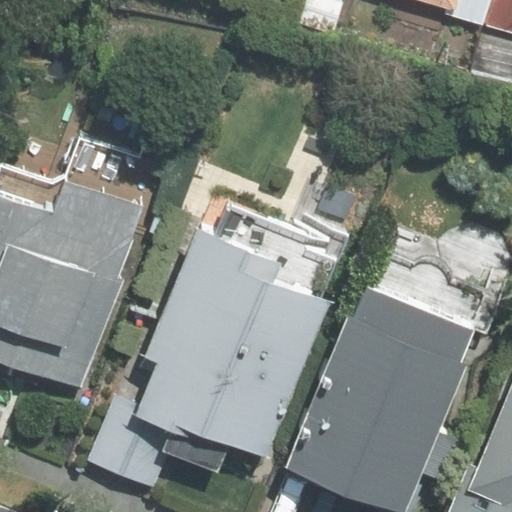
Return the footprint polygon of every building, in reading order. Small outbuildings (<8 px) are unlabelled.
[(511,0),(455,0),(453,8),(490,19),(476,66),(511,76),(511,0)] [(74,376),(120,260),(90,246),(96,230),(58,214),(64,199),(0,173),(0,362),(32,375),(38,362),(74,376)] [(269,434),(332,280),(277,258),(285,239),(205,206),(152,334),(165,339),(144,390),(110,376),(83,444),(150,470),(166,431),(221,454),(235,420),(269,434)] [(469,301),(375,263),(361,297),(354,293),(294,440),(402,484),(417,446),(440,455),(455,417),(433,407),(460,337),(455,335),(469,301)] [(511,511),(511,375),(474,470),(511,485),(505,505),(503,505),(500,511),(511,511)]
